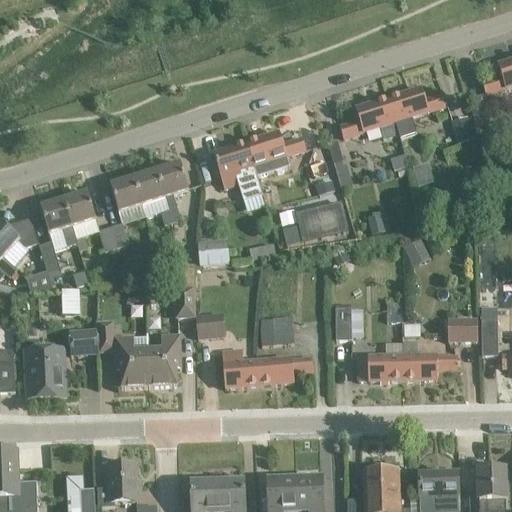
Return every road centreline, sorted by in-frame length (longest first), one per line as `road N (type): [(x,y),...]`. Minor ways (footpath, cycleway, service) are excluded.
road 1 (residential): [(0,181),(511,20)]
road 2 (residential): [(511,418),(170,429)]
road 3 (residential): [(170,429),(0,429)]
